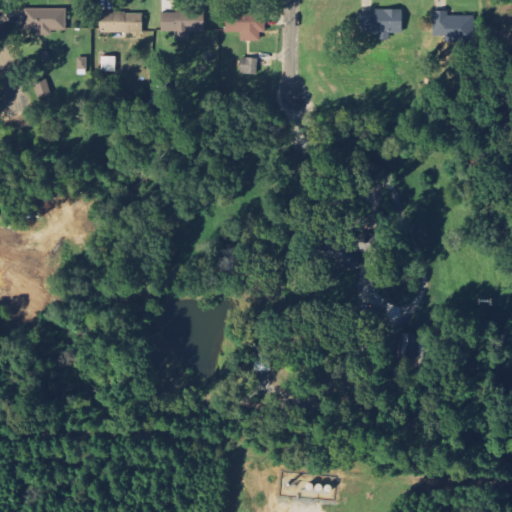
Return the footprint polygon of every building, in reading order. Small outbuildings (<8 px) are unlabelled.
[(163,14),(164,33),(177,32),(177,42),(193,42),(193,33),(207,33),(207,12),(195,12),(195,8),(177,8),(177,13),(163,14)] [(68,32),(68,10),(26,9),(25,32),(37,32),(37,35),(55,36),(55,31),(68,32)] [(362,15),(362,35),(381,34),(381,41),(392,41),(392,35),(405,34),(404,11),(373,11),(373,14),(362,15)] [(450,17),(450,13),(436,12),(435,39),(477,40),(477,18),(450,17)] [(243,42),(262,43),(263,34),(267,34),(268,15),(227,13),(227,33),(243,34),(243,42)] [(101,34),(145,34),(145,14),(102,14),(101,34)] [(118,73),(118,58),(103,58),(104,73),(118,73)] [(244,76),(260,75),(260,59),(244,60),(244,76)] [(361,252),(373,253),(374,242),(327,236),(323,265),(359,270),(361,252)] [(271,371),(270,344),(256,345),(257,372),(271,371)]
